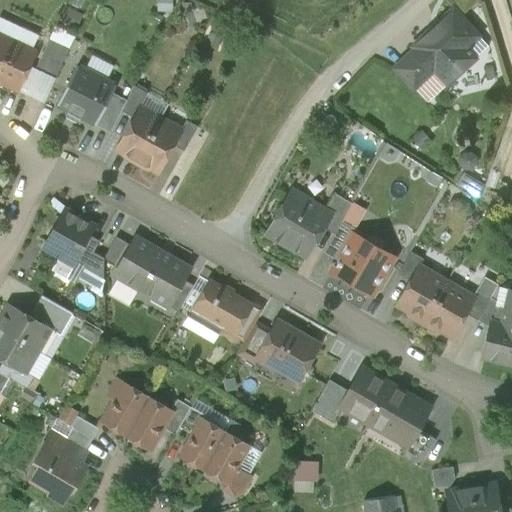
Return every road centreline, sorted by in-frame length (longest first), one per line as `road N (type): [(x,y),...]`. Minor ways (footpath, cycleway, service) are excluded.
road 1 (residential): [(421,0),(321,89),(223,251)]
road 2 (residential): [(223,251),(477,391)]
road 3 (residential): [(45,153),(223,251)]
road 4 (residential): [(99,511),(93,497),(113,471),(145,476),(158,506),(153,511)]
